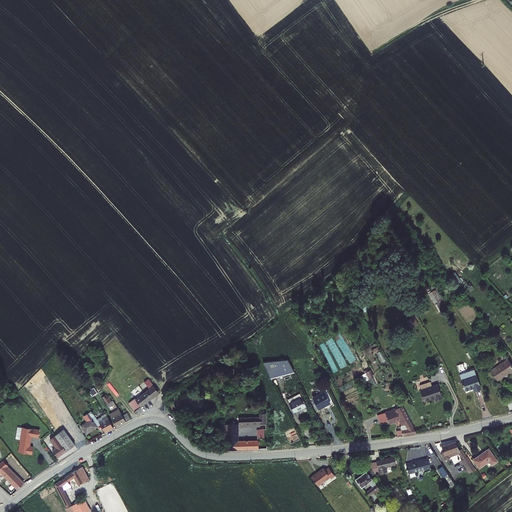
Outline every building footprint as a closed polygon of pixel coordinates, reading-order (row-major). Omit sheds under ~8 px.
[(387,318),(392,326),(396,324),(391,316),(387,318)] [(258,364),(268,384),(289,374),(283,362),(258,364)] [(484,374),(490,383),(508,372),(502,363),(484,374)] [(371,369),(360,374),(364,381),(374,376),(371,369)] [(455,376),(460,393),(466,391),(467,394),(476,392),(470,372),(455,376)] [(127,386),(123,382),(120,384),(136,404),(151,391),(152,389),(140,373),(136,376),(144,386),(138,391),(131,383),(129,384),(128,383),(127,384),(128,385),(127,386)] [(113,387),(129,408),(136,404),(120,384),(123,382),(122,380),(113,387)] [(408,392),(410,403),(419,401),(419,403),(428,401),(425,388),(420,389),(419,384),(408,387),(409,391),(408,392)] [(102,413),(111,425),(121,419),(117,413),(112,407),(111,407),(100,393),(95,396),(100,403),(103,401),(109,408),(102,413)] [(312,411),(325,405),(320,395),(307,402),(312,411)] [(284,405),(296,399),(294,396),(283,402),(284,405)] [(284,405),(289,414),(300,409),(296,399),(284,405)] [(391,425),(392,424),(395,431),(396,436),(397,438),(410,436),(395,409),(378,415),(380,420),(381,423),(382,425),(391,423),(391,425)] [(99,417),(93,421),(94,423),(100,431),(108,426),(96,410),(91,414),(92,417),(97,414),(99,417)] [(121,410),(117,413),(121,419),(126,416),(121,410)] [(76,424),(81,432),(94,423),(93,421),(87,413),(84,415),(82,412),(78,415),(81,420),(76,424)] [(234,419),(234,425),(261,425),(261,414),(254,414),(254,418),(234,419)] [(380,420),(378,415),(371,417),(374,426),(381,423),(380,420)] [(223,435),(223,450),(253,450),(253,441),(232,442),(231,424),(223,424),(223,435)] [(51,455),(69,442),(58,425),(45,435),(51,443),(45,447),(51,455)] [(33,430),(16,427),(12,453),(26,455),(27,448),(23,447),(25,436),(32,437),(33,430)] [(284,446),(293,442),(288,430),(278,434),(284,446)] [(461,463),(463,467),(470,463),(460,450),(458,450),(456,443),(440,449),(440,451),(441,450),(445,459),(458,453),(464,462),(461,463)] [(478,466),(480,468),(490,463),(493,468),(499,464),(491,451),(480,457),(484,463),(478,466)] [(417,457),(395,463),(397,473),(399,472),(400,477),(405,476),(404,471),(419,467),(417,457)] [(475,460),(478,466),(484,463),(480,457),(475,460)] [(0,463),(0,473),(1,472),(18,489),(24,484),(7,466),(8,465),(3,460),(0,463)] [(365,464),(356,466),(365,478),(375,476),(374,470),(384,469),(382,460),(364,463),(365,464)] [(72,468),(46,483),(59,507),(64,504),(54,485),(67,477),(72,486),(79,482),(72,468)] [(324,468),(312,478),(318,486),(329,477),(331,480),(335,476),(329,468),(326,470),(324,468)] [(433,468),(428,472),(434,479),(438,476),(433,468)] [(355,475),(345,482),(352,490),(358,486),(362,491),(351,499),(354,503),(369,492),(355,475)] [(84,498),(71,505),(74,511),(90,511),(91,511),(84,498)]
